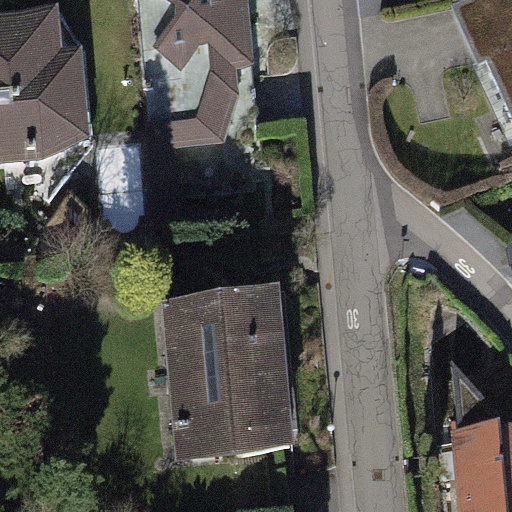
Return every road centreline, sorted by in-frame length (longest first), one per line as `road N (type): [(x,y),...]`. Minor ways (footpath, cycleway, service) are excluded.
road 1 (residential): [(355,195),(384,511)]
road 2 (residential): [(335,0),(355,195)]
road 3 (residential): [(355,195),(511,308)]
